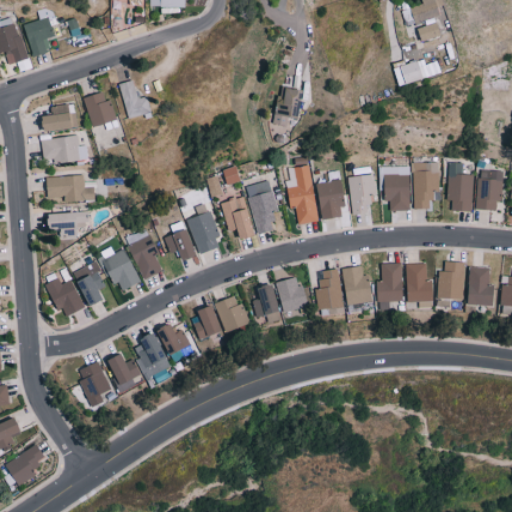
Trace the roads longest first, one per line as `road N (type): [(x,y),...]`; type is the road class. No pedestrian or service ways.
road 1 (secondary): [(31,511),(162,428),(258,383),(385,353),(511,360)]
road 2 (residential): [(28,348),(81,341),(258,259),(386,237),(511,240)]
road 3 (residential): [(4,96),(31,381),(85,474)]
road 4 (residential): [(0,97),(210,22)]
